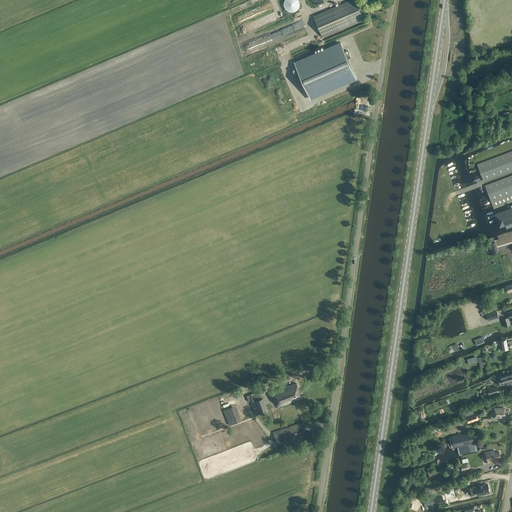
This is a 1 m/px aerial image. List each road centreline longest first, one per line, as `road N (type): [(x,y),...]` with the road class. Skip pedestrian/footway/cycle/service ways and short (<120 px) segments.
road 1 (primary): [(370,511),(444,0)]
road 2 (unclassified): [(317,511),(391,0)]
